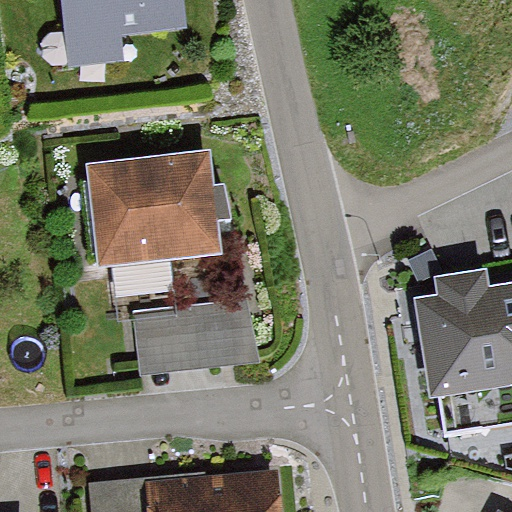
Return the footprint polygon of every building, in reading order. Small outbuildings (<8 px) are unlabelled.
[(62,0),(70,69),(126,63),(123,40),(189,33),(185,0),(62,0)] [(213,158),(87,172),(99,275),(225,261),(221,228),(233,227),(226,192),(217,193),(213,158)] [(414,304),(429,406),(440,404),(445,440),(511,429),(511,291),(492,294),(489,275),(434,284),(436,301),(414,304)] [(248,300),(135,315),(142,380),(262,367),(248,300)] [(284,511),(281,474),(147,485),(149,511),(284,511)] [(149,511),(147,485),(91,491),(92,511),(149,511)]
